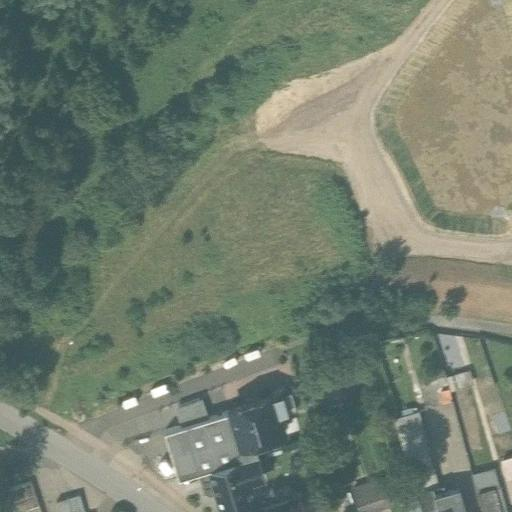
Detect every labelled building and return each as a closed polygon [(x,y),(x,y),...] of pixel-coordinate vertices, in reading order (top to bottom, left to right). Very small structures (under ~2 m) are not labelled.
[(339,385),(323,391),(328,406),(344,401),(339,385)] [(294,413),(286,388),(271,392),(272,396),(272,397),(274,396),(280,417),(294,413)] [(255,401),(255,400),(245,403),(246,404),(228,409),(228,410),(230,410),(244,457),(256,454),(256,453),(253,441),(284,431),(280,417),(274,396),(272,397),(272,396),(255,401)] [(228,410),(164,429),(178,477),(219,465),(244,457),(230,410),(228,410)] [(417,415),(395,421),(416,496),(434,491),(438,489),(417,415)] [(504,425),(496,427),(500,438),(508,435),(504,425)] [(244,457),(219,465),(224,483),(215,486),(216,490),(222,509),(253,500),(248,481),(263,476),(256,454),(244,457)] [(511,458),(500,462),(506,481),(511,479),(511,458)] [(470,476),(475,493),(498,486),(492,469),(470,476)] [(351,490),(357,511),(381,511),(390,509),(382,481),(351,490)] [(40,511),(31,482),(8,489),(15,511),(40,511)] [(505,511),(498,486),(475,493),(480,511),(505,511)] [(465,511),(458,488),(435,495),(434,491),(416,496),(421,511),(465,511)] [(55,502),(58,511),(81,511),(76,495),(55,502)]
